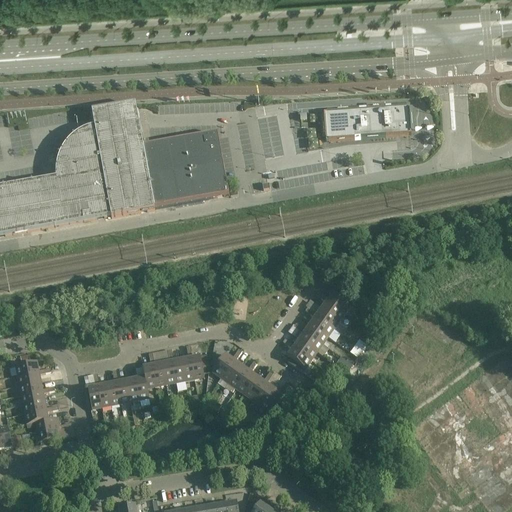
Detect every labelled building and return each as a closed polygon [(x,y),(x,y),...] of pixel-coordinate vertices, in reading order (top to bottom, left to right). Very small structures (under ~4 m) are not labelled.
[(342,111),(342,113),(324,114),(326,142),(411,136),(409,108),(391,110),(391,107),(386,108),(386,110),(366,111),(366,109),(357,110),(342,111)] [(155,212),(155,210),(144,149),(139,124),(138,118),(136,108),(93,116),(94,126),(95,128),(93,129),(90,129),(88,130),(86,131),(84,132),(81,133),(79,134),(77,136),(75,137),(73,139),(71,140),(70,142),(68,144),(66,146),(65,148),(63,150),(62,152),(62,154),(61,155),(60,157),(59,159),(59,161),(58,162),(58,164),(57,166),(57,168),(57,170),(57,172),(56,174),(56,176),(56,177),(57,179),(0,189),(0,238),(111,218),(112,220),(148,213),(155,212)] [(155,210),(230,196),(227,181),(219,139),(218,135),(144,149),(155,210)] [(333,294),(329,301),(327,302),(346,316),(351,319),(357,311),(333,294)] [(322,301),(326,304),(322,310),(340,323),(346,316),(327,302),(329,301),(324,297),(322,301)] [(340,323),(322,310),(317,316),(316,318),(335,331),(341,336),(343,337),(348,329),(340,323)] [(313,313),(310,316),(315,320),(311,326),(329,339),(335,343),(341,336),(335,331),(316,318),(317,316),(313,313)] [(305,334),(323,347),(329,339),(311,326),(306,332),(305,334)] [(304,335),(299,342),(318,355),(323,347),(305,334),(306,332),(302,329),(299,332),(304,335)] [(358,340),(349,353),(357,359),(366,345),(358,340)] [(294,349),(312,363),(318,355),(299,342),(295,347),(294,349)] [(290,359),(287,363),(303,375),(306,371),(312,363),(294,349),(295,347),(290,344),(288,347),(293,351),(288,358),(290,359)] [(189,360),(181,361),(186,384),(195,382),(191,360),(193,359),(192,354),(188,354),(189,360)] [(30,364),(29,356),(22,358),(23,365),(30,364)] [(234,362),(236,363),(239,358),(235,356),(232,360),(226,356),(212,374),(221,380),(234,362)] [(170,364),(163,365),(167,387),(176,386),(172,363),(174,363),(173,357),(169,358),(170,364)] [(193,359),(191,360),(195,382),(205,380),(201,358),(193,359)] [(150,362),(151,367),(143,369),(145,379),(145,378),(148,391),(157,389),(153,367),(155,366),(154,361),(150,362)] [(174,363),(172,363),(176,386),(186,384),(181,361),(174,363)] [(236,363),(234,362),(221,380),(229,386),(242,367),(236,363)] [(45,371),(40,372),(38,364),(16,369),(18,379),(40,375),(41,377),(46,376),(45,371)] [(155,366),(153,367),(157,389),(167,387),(163,365),(155,366)] [(248,371),(242,367),(229,386),(236,391),(250,373),(251,374),(255,369),(251,367),(248,371)] [(251,374),(250,373),(236,391),(244,397),(258,379),(251,374)] [(134,381),(126,382),(131,405),(140,403),(135,380),(138,380),(137,374),(133,375),(134,381)] [(40,375),(18,379),(19,389),(42,384),(41,377),(40,375)] [(115,384),(107,386),(112,408),(121,407),(117,384),(119,384),(118,378),(114,379),(115,384)] [(150,401),(148,391),(145,378),(145,379),(138,380),(135,380),(140,403),(150,401)] [(258,379),(244,397),(252,403),(265,384),(267,385),(270,381),(267,378),(263,383),(258,379)] [(95,383),(96,388),(88,390),(92,412),(102,410),(98,388),(100,387),(99,382),(95,383)] [(119,384),(117,384),(121,407),(131,405),(126,382),(119,384)] [(43,391),(42,384),(19,389),(21,398),(44,394),(44,395),(50,394),(49,390),(43,391)] [(267,385),(265,384),(252,403),(260,409),(273,390),(267,385)] [(100,387),(98,388),(102,410),(112,408),(107,386),(100,387)] [(279,394),(273,390),(260,409),(268,414),(281,396),(282,396),(286,392),(282,389),(279,394)] [(44,394),(21,398),(23,407),(46,403),(44,395),(44,394)] [(282,396),(281,396),(268,414),(275,420),(289,401),(282,396)] [(47,410),(46,403),(23,407),(25,417),(47,413),(48,415),(53,413),(52,409),(47,410)] [(27,427),(37,425),(37,424),(49,422),(49,421),(48,415),(47,413),(25,417),(27,427)] [(59,420),(49,421),(49,422),(37,424),(37,425),(38,434),(61,430),(61,432),(67,431),(66,427),(60,428),(59,420)] [(6,457),(5,452),(13,450),(9,428),(0,429),(0,434),(3,452),(1,453),(2,458),(6,457)] [(253,435),(263,442),(267,435),(258,429),(253,435)] [(61,430),(38,434),(40,444),(63,440),(61,432),(61,430)] [(21,437),(14,439),(16,450),(23,449),(21,437)]
